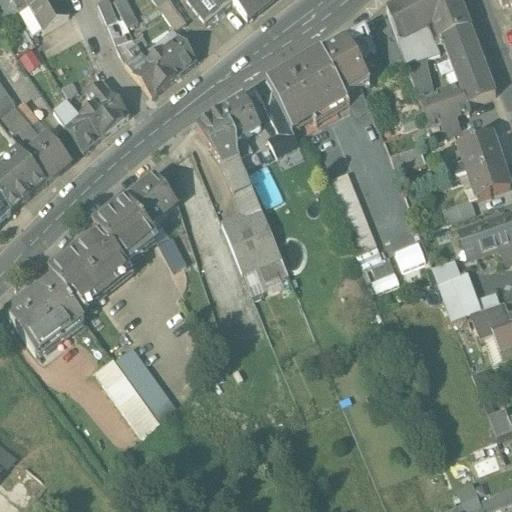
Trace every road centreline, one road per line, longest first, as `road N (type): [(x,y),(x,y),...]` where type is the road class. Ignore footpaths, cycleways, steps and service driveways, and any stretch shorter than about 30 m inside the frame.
road 1 (secondary): [(156,128),(333,0)]
road 2 (secondary): [(0,274),(156,128)]
road 3 (residential): [(76,0),(116,79),(156,128)]
